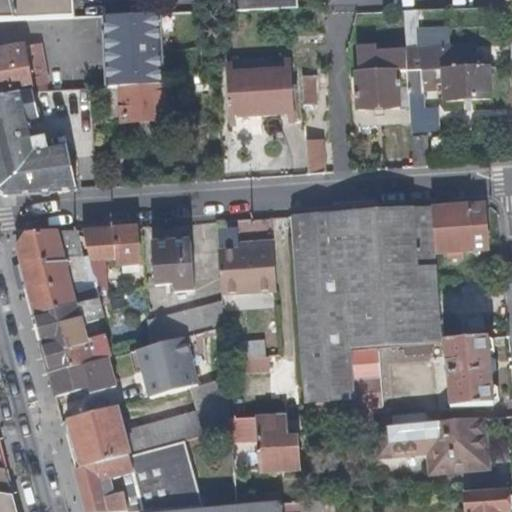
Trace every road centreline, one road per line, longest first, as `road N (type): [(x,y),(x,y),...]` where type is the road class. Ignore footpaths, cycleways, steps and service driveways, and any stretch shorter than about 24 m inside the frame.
road 1 (residential): [(0,219),(479,184),(511,191)]
road 2 (unknown): [(345,194),(344,29),(352,0)]
road 3 (residential): [(50,511),(0,323)]
